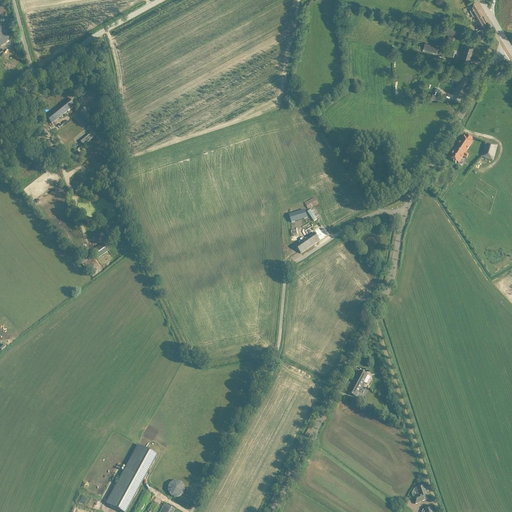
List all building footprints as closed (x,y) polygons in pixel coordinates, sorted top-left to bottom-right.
[(482,29),(483,29),(487,26),(474,3),(469,6),(482,29)] [(0,43),(10,36),(0,22),(0,43)] [(449,28),(447,33),(461,38),(463,32),(449,28)] [(452,57),(454,52),(425,43),(423,49),(436,53),(436,52),(452,57)] [(462,51),(461,55),(470,58),(473,47),(465,45),(463,52),(462,51)] [(457,84),(452,94),(461,97),(463,92),(462,91),(469,78),(462,75),(457,84)] [(82,97),(93,88),(89,83),(78,92),(82,97)] [(51,123),(69,108),(73,105),(75,108),(67,97),(68,100),(47,117),(45,115),(44,115),(53,125),(51,123)] [(78,116),(81,120),(85,125),(94,118),(90,113),(93,111),(89,106),(91,105),(75,117),(75,118),(78,116)] [(89,125),(87,127),(94,136),(97,134),(89,125)] [(450,158),(458,163),(474,139),(467,134),(465,138),(464,137),(450,158)] [(486,142),(482,158),(493,160),(497,145),(486,142)] [(349,155),(345,149),(341,151),(344,158),(349,155)] [(315,198),(304,202),(308,209),(318,204),(315,198)] [(314,221),(320,217),(314,207),(307,212),(314,221)] [(305,210),(289,215),(291,223),(307,218),(305,210)] [(307,235),(314,230),(309,222),(301,227),(307,235)] [(315,233),(308,237),(295,246),(301,254),(320,241),(328,235),(323,228),(315,234),(315,233)] [(354,382),(363,387),(365,383),(364,382),(368,374),(360,370),(354,382)] [(361,390),(363,387),(354,382),(348,393),(356,397),(360,390),(361,390)] [(125,511),(156,455),(139,445),(106,504),(121,511),(125,511)] [(316,484),(322,472),(315,468),(308,480),(316,484)] [(186,493),(180,480),(168,485),(174,499),(186,493)] [(428,499),(424,485),(415,488),(417,495),(413,496),(415,503),(428,499)]
